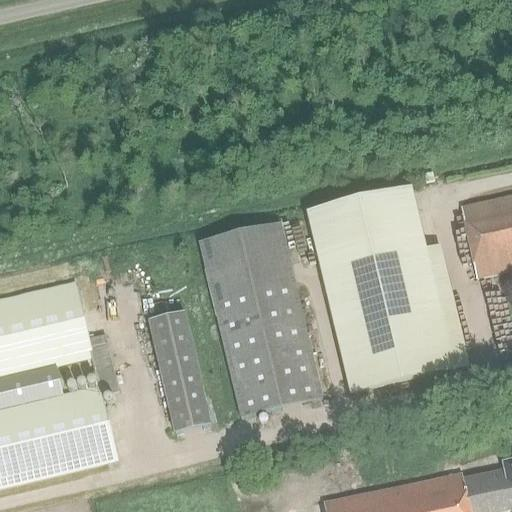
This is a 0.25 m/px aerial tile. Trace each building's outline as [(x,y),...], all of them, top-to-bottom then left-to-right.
[(352,399),(454,374),(470,370),(441,250),(427,254),(412,192),(308,217),(352,399)] [(511,196),(462,207),(478,279),(511,271),(511,196)] [(281,227),(197,247),(239,422),(323,402),(281,227)] [(0,383),(92,362),(91,355),(92,355),(91,351),(76,286),(0,304),(0,383)] [(175,438),(212,430),(186,317),(149,326),(175,438)] [(0,493),(117,465),(101,399),(119,395),(108,347),(91,351),(92,355),(91,355),(92,362),(98,389),(0,412),(0,493)] [(511,462),(504,464),(506,471),(464,479),(463,473),(324,503),(325,511),(507,511),(511,511),(511,462)]
